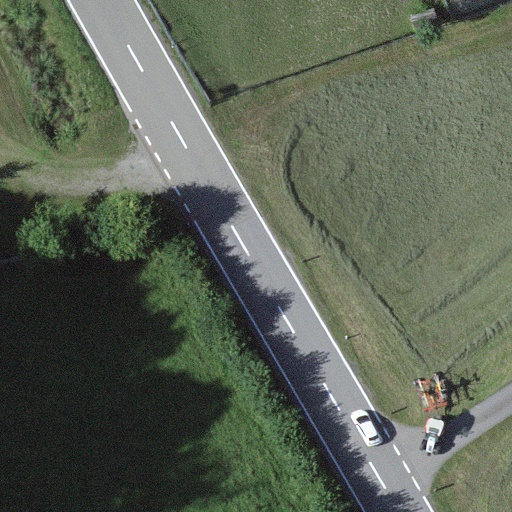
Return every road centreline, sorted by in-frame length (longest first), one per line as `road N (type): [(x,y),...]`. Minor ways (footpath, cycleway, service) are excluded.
road 1 (tertiary): [(398,511),(104,0)]
road 2 (track): [(379,478),(511,397)]
